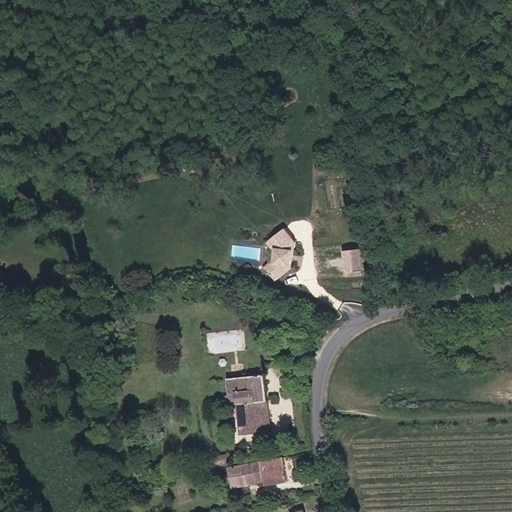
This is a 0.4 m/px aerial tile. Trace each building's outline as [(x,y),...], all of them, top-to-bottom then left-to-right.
[(283,227),(273,238),(273,248),(275,251),(276,266),(270,272),(279,282),(294,268),(293,252),(295,252),(296,241),(283,227)] [(272,251),(275,251),(273,248),(273,238),(267,245),(270,248),(272,251)] [(363,269),(360,248),(343,250),(345,271),(363,269)] [(263,375),(226,381),(228,397),(237,395),(243,435),(272,430),(271,424),(267,400),(263,375)] [(289,447),(287,436),(274,438),(275,449),(289,447)] [(233,456),(216,459),(217,468),(235,465),(233,456)] [(292,483),(287,458),(231,471),(235,491),(268,485),(268,488),(292,483)]
